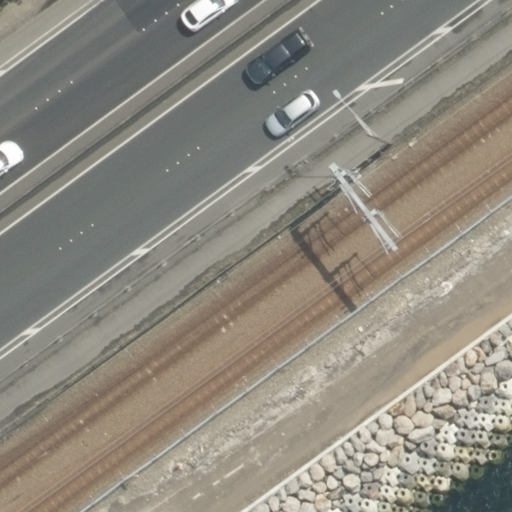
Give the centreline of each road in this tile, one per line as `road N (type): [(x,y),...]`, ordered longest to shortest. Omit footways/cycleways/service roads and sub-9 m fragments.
road 1 (trunk): [(455,0),(0,336)]
road 2 (trunk): [(0,130),(185,0)]
